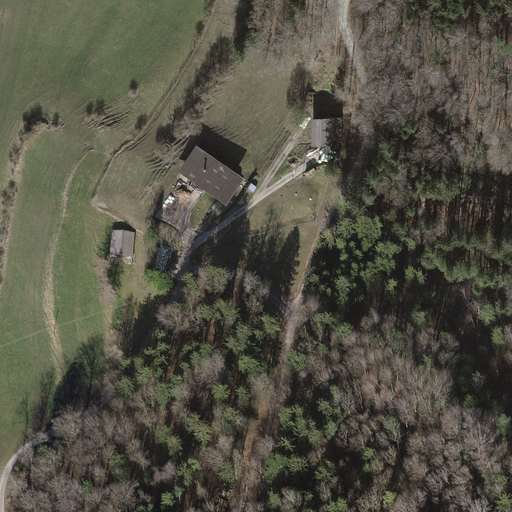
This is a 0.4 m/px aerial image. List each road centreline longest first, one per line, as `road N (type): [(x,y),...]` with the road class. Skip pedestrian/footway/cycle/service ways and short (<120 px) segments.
road 1 (track): [(294,314),(236,273),(208,268),(184,278),(140,360),(70,423),(26,444),(9,462),(0,511)]
road 2 (track): [(342,0),(367,90),(366,144),(294,314)]
road 3 (track): [(294,314),(281,384),(235,511)]
road 4 (track): [(184,278),(191,249),(312,158)]
